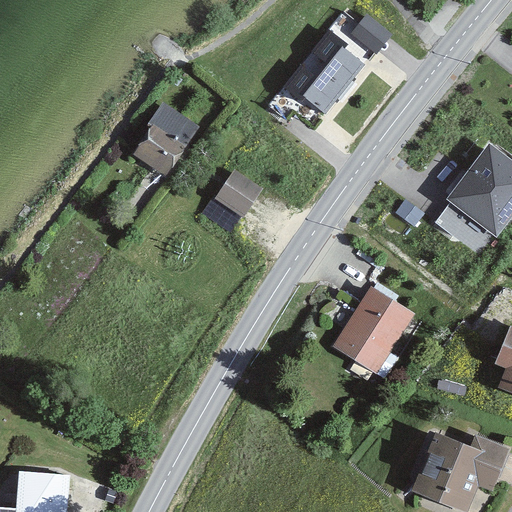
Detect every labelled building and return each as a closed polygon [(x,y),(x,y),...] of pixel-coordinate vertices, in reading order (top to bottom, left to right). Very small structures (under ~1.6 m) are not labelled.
[(393,33),(367,13),(351,35),(377,55),(385,44),(393,33)] [(365,65),(326,35),(306,62),(345,92),(365,65)] [(345,92),(306,62),(286,89),(325,119),(345,92)] [(200,127),(163,104),(132,154),(169,177),(200,127)] [(511,216),(511,169),(490,153),(452,204),(497,237),(511,216)] [(262,190),(238,172),(217,200),(241,217),(262,190)] [(414,307),(373,283),(337,345),(379,369),(414,307)] [(511,328),(502,356),(511,360),(511,371),(507,385),(511,387),(511,328)] [(511,448),(443,421),(415,488),(474,511),(485,485),(494,489),(511,448)] [(0,511),(68,511),(72,473),(20,471),(20,506),(0,504),(0,511)]
